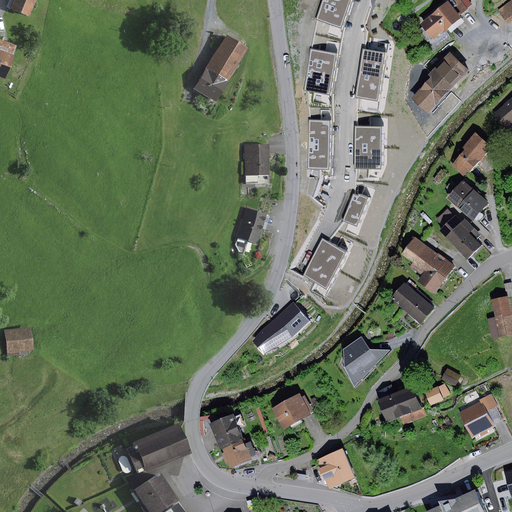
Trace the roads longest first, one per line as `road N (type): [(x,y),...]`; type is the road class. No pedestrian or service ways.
road 1 (unclassified): [(195,435),(197,390),(273,289),(288,233),(293,154),(275,0)]
road 2 (residential): [(263,488),(272,471),(346,432),(427,327),(511,256)]
road 3 (unknown): [(372,0),(348,84),(356,157),(349,197)]
road 4 (residential): [(511,450),(406,496),(349,502)]
